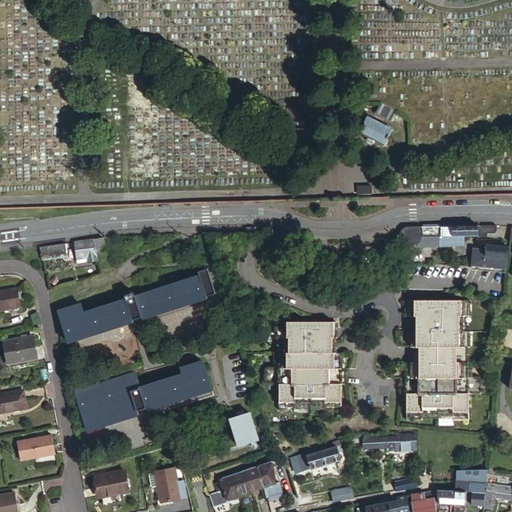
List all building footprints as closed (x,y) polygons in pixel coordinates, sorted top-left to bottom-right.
[(391,122),(397,111),(381,103),(375,114),(391,122)] [(383,145),(391,130),(367,118),(360,133),(369,137),(375,140),(383,145)] [(311,130),(291,130),(291,142),(311,143),(311,130)] [(372,195),(372,186),(359,186),(359,195),(372,195)] [(464,237),(477,237),(478,226),(450,227),(421,227),(421,238),(439,238),(464,237)] [(497,231),(497,226),(478,226),(477,237),(487,237),(487,234),(494,234),(497,231)] [(422,247),(421,238),(421,227),(408,228),(406,228),(405,228),(403,229),(400,231),(399,235),(399,237),(398,239),(405,241),(407,243),(409,244),(414,248),(422,247)] [(464,237),(439,238),(440,247),(464,246),(464,237)] [(439,238),(421,238),(422,247),(440,247),(439,238)] [(106,250),(103,239),(93,240),(96,252),(106,250)] [(98,260),(96,252),(93,240),(74,243),(76,260),(87,258),(88,262),(98,260)] [(67,257),(65,244),(39,248),(42,261),(67,257)] [(505,245),(500,244),(500,247),(495,247),(487,246),(486,251),(476,250),(475,253),(473,252),(471,266),(505,269),(507,248),(505,247),(505,245)] [(408,257),(413,249),(408,247),(404,254),(408,257)] [(215,294),(207,270),(198,273),(199,277),(178,284),(176,277),(155,284),(157,291),(135,297),(134,294),(124,296),(125,301),(104,308),(102,301),(81,307),(80,306),(58,313),(68,343),(131,323),(134,331),(143,326),(141,320),(207,299),(206,297),(215,294)] [(0,314),(20,311),(19,307),(17,307),(14,290),(0,292),(0,314)] [(468,317),(468,301),(443,301),(441,299),(440,301),(433,301),(430,298),(428,301),(425,301),(423,299),(422,301),(404,301),(405,317),(410,317),(411,332),(410,332),(410,364),(400,364),(400,396),(405,396),(405,421),(421,421),(421,418),(452,419),(452,421),(468,421),(468,395),(481,395),(481,378),(470,378),(470,363),(467,363),(467,347),(469,347),(468,332),(463,331),(463,317),(468,317)] [(342,338),(342,323),(323,322),(321,320),(318,322),(315,322),(312,320),(310,322),(302,322),(300,321),(298,322),(277,322),(277,337),(279,338),(279,353),(276,353),(275,369),(265,369),(264,385),(278,385),(278,411),(293,411),(293,407),(325,408),(325,411),(340,411),(341,385),(341,369),(346,369),(346,353),(335,353),(335,338),(342,338)] [(38,362),(32,337),(2,343),(8,368),(38,362)] [(213,397),(202,362),(181,369),(183,375),(139,389),(134,374),(75,393),(87,431),(138,415),(141,424),(149,422),(149,417),(213,397)] [(0,413),(26,409),(24,400),(20,401),(18,393),(0,395),(0,413)] [(256,439),(248,415),(230,421),(238,445),(256,439)] [(416,450),(415,434),(394,435),(394,437),(362,439),(362,441),(360,442),(360,447),(363,446),(363,449),(386,448),(394,447),(394,452),(401,451),(396,462),(402,464),(408,451),(416,450)] [(55,455),(51,436),(17,442),(21,461),(55,455)] [(357,446),(356,438),(344,439),(345,447),(357,446)] [(339,443),(335,444),(336,447),(325,450),(322,452),(306,456),(305,453),(297,455),(303,471),(309,469),(310,470),(340,460),(337,450),(341,449),(339,443)] [(321,448),(305,453),(306,456),(322,452),(321,448)] [(268,487),(276,484),(272,461),(256,467),(263,489),(268,487)] [(263,489),(256,467),(244,471),(252,493),(260,490),(263,489)] [(181,499),(175,469),(154,473),(160,503),(181,499)] [(456,471),(455,481),(453,491),(456,491),(466,492),(470,492),(470,482),(471,470),(456,471)] [(485,470),(471,470),(470,482),(486,483),(486,478),(487,475),(487,470),(485,470)] [(129,492),(124,471),(95,477),(99,498),(129,492)] [(252,493),(244,471),(232,475),(231,475),(239,497),(252,493)] [(226,502),(239,497),(231,475),(218,480),(220,484),(215,485),(220,500),(225,499),(226,502)] [(511,484),(511,481),(486,478),(486,483),(511,487),(511,484)] [(412,487),(411,479),(394,483),(396,490),(412,487)] [(486,483),(470,482),(470,492),(471,493),(471,505),(483,506),(486,483)] [(511,487),(486,483),(483,506),(483,508),(493,509),(494,498),(511,500),(511,487)] [(333,502),(354,497),(351,485),(330,490),(333,502)] [(271,497),(268,487),(263,489),(266,497),(266,499),(271,498),(271,497)] [(438,504),(436,490),(411,495),(412,511),(435,511),(434,504),(438,504)] [(436,490),(438,504),(449,504),(450,491),(438,490),(436,490)] [(455,505),(465,505),(465,504),(466,492),(456,491),(455,505)] [(282,493),(273,496),(277,511),(287,508),(282,493)] [(0,511),(18,511),(15,494),(0,496),(0,511)] [(310,495),(296,499),(299,506),(312,502),(310,495)] [(397,501),(386,503),(388,511),(405,511),(404,503),(398,504),(397,501)] [(388,511),(386,503),(379,504),(356,509),(356,511),(388,511)]
